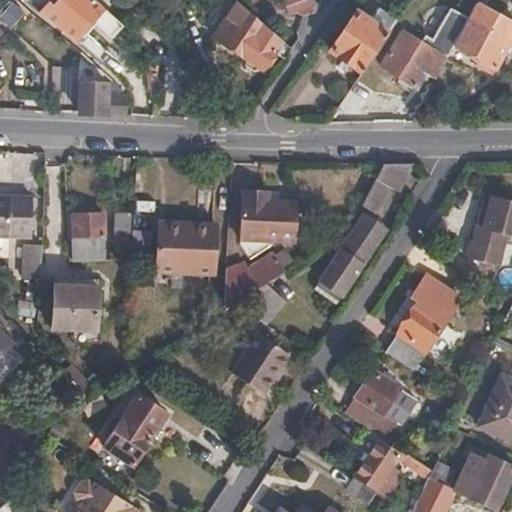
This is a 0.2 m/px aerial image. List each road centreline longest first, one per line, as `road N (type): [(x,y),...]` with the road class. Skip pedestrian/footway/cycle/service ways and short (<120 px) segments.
road 1 (residential): [(463,141),(227,511)]
road 2 (secondary): [(0,133),(259,144)]
road 3 (secondary): [(259,144),(463,141)]
road 4 (residential): [(337,0),(257,112),(259,144)]
